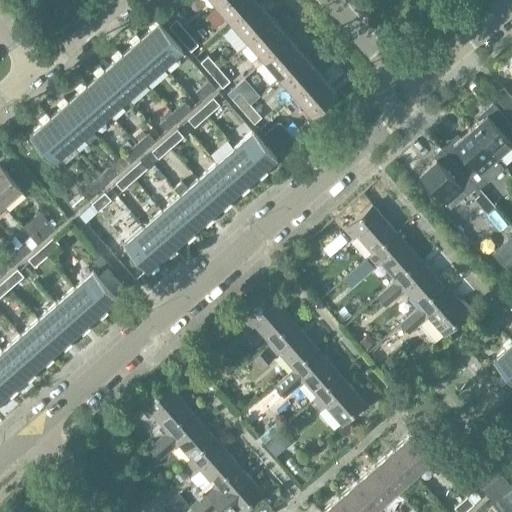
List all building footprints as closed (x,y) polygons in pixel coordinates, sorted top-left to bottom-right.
[(223,0),(217,6),(232,24),(257,2),(255,0),(223,0)] [(232,24),(248,42),(273,20),(257,2),(232,24)] [(169,25),(180,38),(187,32),(176,20),(169,25)] [(248,42),(264,60),(289,38),(273,20),(248,42)] [(159,23),(140,40),(162,65),(181,49),(159,23)] [(187,32),(180,38),(191,51),(198,45),(187,32)] [(264,60),(279,78),(305,56),(289,38),(264,60)] [(140,40),(122,55),(144,80),(162,65),(140,40)] [(122,55),(104,71),(126,96),(144,80),(122,55)] [(201,62),(212,75),(219,68),(207,56),(201,62)] [(279,78),(295,96),(320,74),(305,56),(279,78)] [(219,68),(212,75),(221,86),(229,80),(219,68)] [(104,71),(86,86),(108,112),(126,96),(104,71)] [(320,74),(295,96),(312,114),(337,92),(320,74)] [(195,92),(202,100),(215,88),(209,80),(195,92)] [(86,86),(69,102),(90,128),(108,112),(86,86)] [(511,96),(503,87),(493,95),(511,116),(511,96)] [(231,97),(243,111),(251,104),(239,91),(231,97)] [(214,99),(202,110),(209,117),(221,106),(214,99)] [(186,100),(173,112),(180,119),(192,108),(186,100)] [(485,114),(469,128),(496,159),(511,145),(511,142),(511,141),(511,139),(511,124),(491,101),(482,110),(485,114)] [(69,102),(51,118),(72,143),(81,135),(87,143),(97,135),(90,128),(69,102)] [(251,104),(243,111),(254,123),(261,116),(251,104)] [(209,117),(202,110),(190,121),(196,128),(209,117)] [(180,119),(173,112),(160,123),(167,131),(180,119)] [(72,143),(51,118),(32,134),(54,159),(72,143)] [(264,134),(275,147),(282,141),(271,127),(264,134)] [(449,140),(441,147),(474,185),(475,185),(483,177),(487,181),(503,166),(497,159),(496,159),(469,128),(452,143),(449,140)] [(178,131),(166,141),(172,149),(185,138),(178,131)] [(149,132),(136,144),(143,151),(156,140),(149,132)] [(254,132),(235,148),(257,172),(275,156),(254,132)] [(172,149),(166,141),(153,152),(160,160),(172,149)] [(143,151),(136,144),(124,155),(131,162),(143,151)] [(474,185),(441,147),(432,155),(435,159),(418,174),(448,208),(474,185)] [(235,148),(217,163),(239,188),(257,172),(235,148)] [(13,170),(19,165),(13,159),(7,165),(13,170)] [(142,162),(130,173),(136,180),(149,170),(142,162)] [(0,163),(0,200),(2,204),(21,187),(0,163)] [(217,163),(199,179),(221,204),(239,188),(217,163)] [(112,165),(100,176),(106,183),(119,172),(112,165)] [(136,180),(130,173),(117,184),(124,191),(136,180)] [(106,183),(100,176),(87,187),(94,195),(106,183)] [(182,180),(175,187),(182,195),(203,220),(221,204),(199,179),(189,188),(182,180)] [(481,192),(474,198),(487,212),(494,206),(481,192)] [(106,194),(94,204),(100,212),(113,201),(106,194)] [(182,195),(164,211),(185,235),(203,220),(182,195)] [(358,234),(373,250),(396,230),(372,203),(345,228),(354,238),(358,234)] [(164,211),(146,226),(167,251),(185,235),(164,211)] [(37,232),(43,239),(56,228),(49,220),(37,232)] [(167,251),(146,226),(127,242),(149,267),(167,251)] [(381,260),(396,277),(419,257),(396,230),(373,250),(368,255),(376,264),(381,260)] [(339,232),(322,247),(329,255),(346,240),(339,232)] [(511,236),(510,235),(501,243),(511,255),(511,236)] [(55,239),(42,250),(49,257),(61,246),(55,239)] [(25,242),(13,253),(19,260),(31,249),(25,242)] [(49,257),(42,250),(29,261),(36,268),(49,257)] [(19,260),(13,253),(0,264),(6,271),(19,260)] [(392,282),(376,295),(386,306),(406,288),(420,304),(443,284),(419,257),(396,277),(392,282)] [(366,258),(358,265),(366,273),(373,267),(366,258)] [(18,270),(5,281),(12,289),(25,278),(18,270)] [(94,271),(76,288),(97,312),(116,296),(94,271)] [(0,299),(12,289),(5,281),(0,286),(0,299)] [(339,282),(329,290),(337,299),(346,291),(339,282)] [(443,284),(420,304),(401,321),(409,330),(428,313),(444,332),(467,312),(443,284)] [(76,288),(58,303),(79,328),(97,312),(76,288)] [(256,324),(270,340),(294,320),(270,293),(243,317),(252,327),(256,324)] [(58,303),(40,319),(61,344),(79,328),(58,303)] [(40,319),(22,335),(43,360),(61,344),(40,319)] [(278,350),(294,368),(318,347),(294,320),(270,340),(251,357),(259,366),(278,350)] [(367,333),(358,342),(364,349),(374,340),(367,333)] [(22,335),(4,351),(25,375),(43,360),(22,335)] [(377,344),(368,352),(379,364),(395,350),(384,337),(377,344)] [(204,340),(195,348),(200,354),(203,357),(212,349),(204,340)] [(511,343),(495,359),(511,377),(511,343)] [(302,377),(317,395),(341,374),(318,347),(294,368),(275,384),(283,393),(302,377)] [(4,351),(0,353),(0,383),(7,391),(25,375),(4,351)] [(341,374),(317,395),(313,398),(321,407),(325,403),(341,422),(365,401),(341,374)] [(153,414),(167,430),(191,409),(168,383),(140,407),(149,417),(153,414)] [(272,390),(249,411),(243,416),(251,425),(257,420),(280,399),(272,390)] [(163,434),(149,446),(160,459),(174,447),(175,448),(180,444),(191,458),(215,437),(191,409),(167,430),(163,434)] [(120,412),(111,421),(118,429),(128,421),(120,412)] [(279,425),(283,425),(286,422),(287,418),(284,414),(279,414),(276,416),(276,421),(279,425)] [(282,431),(271,441),(281,452),(292,442),(282,431)] [(411,433),(393,449),(414,473),(433,457),(411,433)] [(199,467),(215,485),(239,464),(215,437),(191,458),(187,461),(195,471),(199,467)] [(460,464),(468,474),(487,458),(478,448),(460,464)] [(393,449),(375,465),(396,489),(414,473),(393,449)] [(468,474),(476,483),(495,467),(487,458),(468,474)] [(210,488),(190,506),(195,511),(211,511),(217,507),(221,511),(238,511),(262,491),(253,481),(239,464),(215,485),(210,488)] [(375,465),(356,481),(378,505),(396,489),(375,465)] [(476,483),(484,492),(503,476),(495,467),(476,483)] [(127,469),(112,482),(120,491),(135,478),(127,469)] [(484,492),(490,500),(492,501),(511,485),(503,476),(484,492)] [(356,481),(339,496),(352,511),(369,511),(378,505),(356,481)] [(492,501),(500,510),(511,499),(511,486),(511,485),(492,501)] [(179,496),(163,509),(166,511),(183,511),(189,507),(179,496)] [(352,511),(339,496),(321,511),(352,511)] [(454,506),(458,511),(462,511),(472,503),(466,496),(454,506)] [(511,511),(511,499),(500,510),(501,511),(511,511)]
